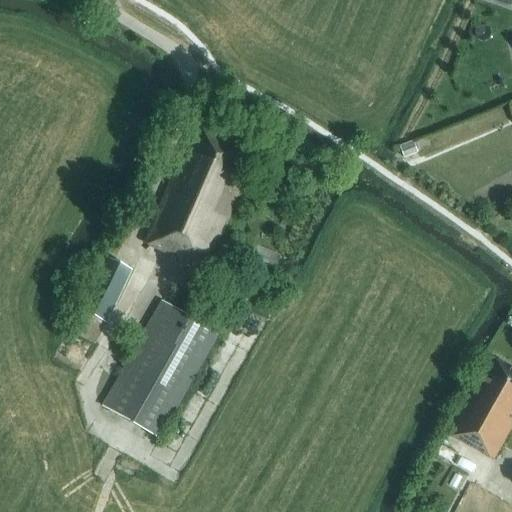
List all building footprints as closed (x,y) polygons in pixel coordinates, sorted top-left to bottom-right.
[(201,130),(191,153),(185,150),(145,244),(206,271),(247,178),(240,175),(250,151),(201,130)] [(404,159),(418,153),(413,142),(400,148),(404,159)] [(502,235),(506,230),(505,222),(502,219),(494,227),(502,235)] [(283,255),(256,244),(248,263),(276,274),(283,255)] [(132,271),(106,258),(79,312),(80,312),(70,333),(95,345),(132,271)] [(103,407),(160,439),(219,334),(162,302),(103,407)] [(484,374),(449,436),(493,461),(511,427),(511,369),(496,361),(488,376),(484,374)]
